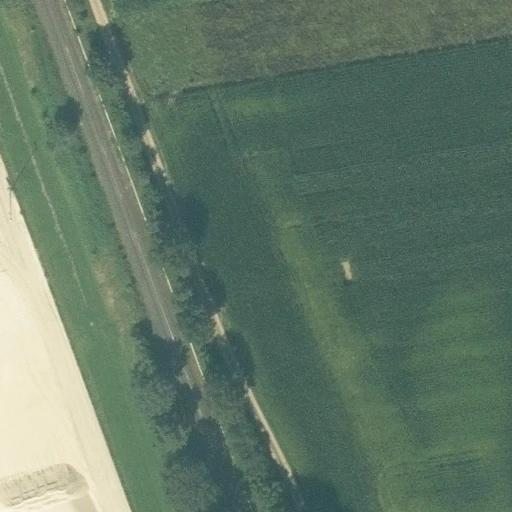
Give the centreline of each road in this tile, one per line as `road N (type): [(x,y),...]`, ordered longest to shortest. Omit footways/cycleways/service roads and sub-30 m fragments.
road 1 (track): [(93,0),(237,390),(302,511)]
road 2 (track): [(6,0),(68,174),(105,310)]
